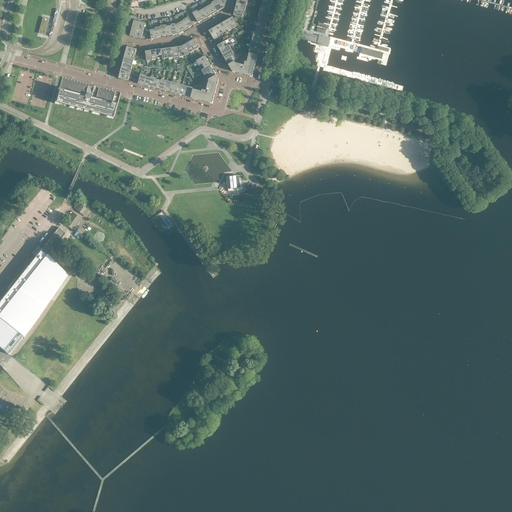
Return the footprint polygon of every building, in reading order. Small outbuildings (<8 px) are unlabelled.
[(212,3),(217,12),(224,7),(216,1),(215,0),(211,2),(212,3)] [(212,3),(207,6),(212,14),(217,12),(212,3)] [(244,12),(246,7),(236,4),(235,9),(243,12),(244,12)] [(207,6),(202,9),(207,17),(212,14),(207,6)] [(92,14),(92,12),(80,9),(78,18),(84,20),(90,21),(92,14)] [(198,11),(202,19),(202,20),(207,17),(202,9),(198,11)] [(198,11),(197,10),(192,13),(197,22),(202,19),(198,11)] [(184,20),(188,27),(193,25),(188,16),(183,19),(183,20),(184,20)] [(227,19),(232,28),(237,25),(232,16),(227,19)] [(46,33),(49,18),(43,17),(40,32),(46,33)] [(223,22),(227,30),(228,31),(232,28),(227,19),(223,22)] [(131,28),(143,31),(145,23),(134,20),(131,28)] [(179,22),(184,31),(189,28),(188,27),(184,20),(183,20),(179,22)] [(175,24),(178,34),(184,31),(179,22),(175,24)] [(218,25),(223,33),(227,30),(223,22),(218,25)] [(213,27),(218,35),(223,33),(218,25),(213,27)] [(218,35),(213,27),(208,30),(214,39),(219,36),(218,35)] [(129,36),(141,39),(143,31),(131,28),(129,36)] [(301,39),(327,46),(328,46),(330,38),(329,38),(329,37),(318,35),(303,31),(301,36),(301,39)] [(190,41),(195,50),(200,47),(195,38),(190,41)] [(185,44),(190,53),(195,50),(190,41),(185,44)] [(220,50),(228,46),(227,45),(225,41),(217,45),(220,50)] [(181,46),(185,56),(190,53),(185,44),(181,46)] [(220,50),(223,55),(231,50),(229,45),(227,45),(228,46),(220,50)] [(125,52),(135,54),(137,49),(127,46),(125,52)] [(363,47),(361,54),(381,59),(383,52),(363,47)] [(231,50),(223,55),(225,59),(233,55),(234,55),(231,50)] [(236,60),(228,64),(232,71),(233,71),(233,72),(235,72),(236,72),(250,76),(253,77),(253,75),(253,74),(256,61),(257,61),(257,59),(258,55),(245,51),(244,55),(236,60)] [(196,60),(199,66),(200,65),(207,60),(205,55),(196,60)] [(228,64),(236,60),(233,55),(225,59),(228,64)] [(202,69),(210,65),(207,60),(200,65),(202,69)] [(201,70),(204,75),(205,74),(213,70),(210,65),(202,69),(201,70)] [(205,74),(208,79),(216,74),(213,70),(205,74)] [(118,78),(128,81),(130,75),(120,73),(119,74),(118,75),(119,76),(118,78)] [(140,73),(138,83),(140,84),(142,85),(142,84),(143,85),(146,75),(140,73)] [(197,97),(197,98),(196,98),(196,99),(210,102),(210,100),(212,100),(212,101),(217,84),(216,84),(215,84),(216,81),(217,81),(217,82),(218,79),(216,74),(208,79),(208,80),(206,90),(202,89),(202,91),(192,88),(190,97),(194,98),(194,96),(197,97)] [(151,76),(148,86),(153,87),(156,79),(156,78),(151,76)] [(63,77),(56,104),(114,119),(119,103),(113,101),(116,91),(94,86),(93,92),(88,91),(89,84),(63,77)] [(192,88),(202,91),(202,89),(206,90),(208,80),(208,79),(197,85),(194,84),(193,87),(192,88)] [(177,83),(174,93),(180,94),(182,86),(182,85),(177,83)] [(187,87),(185,96),(190,97),(192,88),(193,87),(187,86),(187,87)] [(243,190),(242,181),(241,175),(238,175),(236,175),(233,176),(231,176),(226,177),(228,192),(243,190)] [(76,209),(84,215),(88,210),(80,204),(76,209)] [(65,223),(73,229),(81,219),(73,213),(65,223)] [(74,234),(79,238),(89,224),(84,221),(74,234)] [(10,355),(24,337),(25,337),(23,336),(27,331),(30,328),(33,323),(36,319),(37,317),(66,274),(47,255),(65,233),(58,228),(58,227),(41,249),(38,246),(35,250),(32,253),(35,256),(0,300),(0,364),(2,367),(12,356),(10,355)] [(95,233),(95,242),(105,243),(105,233),(95,233)]
